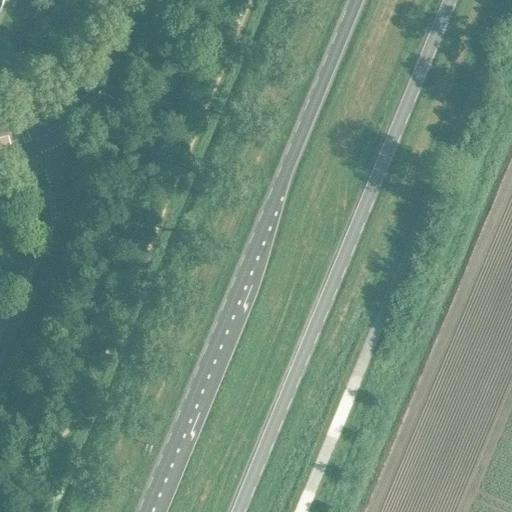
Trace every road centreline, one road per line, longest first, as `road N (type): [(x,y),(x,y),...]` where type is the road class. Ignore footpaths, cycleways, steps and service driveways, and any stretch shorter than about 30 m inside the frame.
road 1 (primary): [(353,0),(143,511)]
road 2 (primary): [(239,511),(448,0)]
road 3 (tertiary): [(45,142),(107,99),(124,48)]
